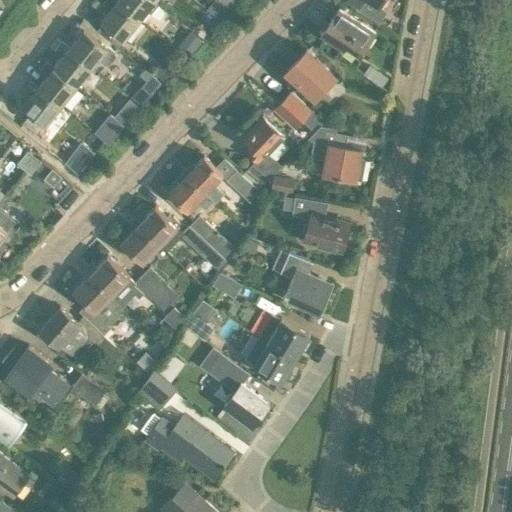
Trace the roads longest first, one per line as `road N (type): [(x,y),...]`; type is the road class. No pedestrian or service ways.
road 1 (residential): [(0,300),(294,0)]
road 2 (residential): [(362,342),(427,0)]
road 3 (residential): [(273,511),(243,487),(248,466),(335,339),(362,342)]
road 4 (residential): [(336,511),(362,342)]
